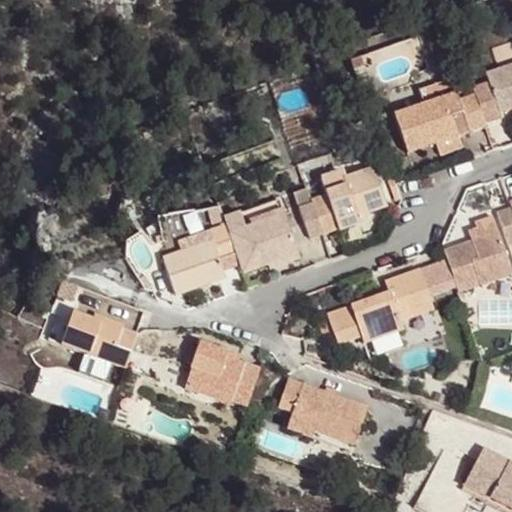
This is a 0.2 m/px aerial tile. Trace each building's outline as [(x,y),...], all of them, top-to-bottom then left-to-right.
[(364,68),(360,59),(352,62),(355,71),(364,68)] [(511,64),(485,74),(487,83),(471,88),(474,96),(484,125),(501,119),(499,114),(511,109),(511,64)] [(459,101),(451,80),(418,92),(423,105),(392,116),(407,155),(435,145),(458,137),(450,117),(461,114),(467,133),(468,134),(485,128),(484,125),(474,96),(459,101)] [(467,133),(461,114),(450,117),(458,137),(467,133)] [(374,124),(372,117),(351,125),(351,127),(354,133),(374,124)] [(462,149),(458,137),(435,145),(439,157),(462,149)] [(387,208),(372,169),(343,179),(341,172),(319,181),(325,196),(311,201),(323,235),(338,231),(338,232),(360,224),(357,218),(387,208)] [(311,201),(307,190),(292,195),(309,240),(323,235),(311,201)] [(235,257),(242,276),(268,267),(299,256),(278,199),(222,219),(224,227),(235,257)] [(511,213),(510,209),(496,213),(511,258),(511,213)] [(495,224),(468,233),(471,242),(498,233),(495,224)] [(235,257),(224,227),(208,233),(211,242),(161,260),(174,297),(225,279),(219,262),(235,257)] [(471,242),(443,251),(458,295),(511,274),(511,273),(498,233),(471,242)] [(299,256),(268,267),(269,270),(300,260),(299,256)] [(433,311),(418,270),(384,282),(388,293),(390,300),(381,303),(378,296),(326,315),(338,347),(360,338),(363,346),(403,331),(400,323),(433,311)] [(390,300),(388,293),(378,296),(381,303),(390,300)] [(123,327),(99,317),(96,323),(71,314),(59,347),(84,356),(81,363),(107,373),(110,365),(125,371),(137,335),(122,330),(123,327)] [(335,340),(328,320),(317,324),(323,343),(335,340)] [(259,370),(238,362),(239,358),(198,343),(188,371),(189,372),(182,391),(183,392),(217,403),(229,408),(231,404),(246,408),(259,370)] [(104,380),(107,373),(81,363),(79,371),(104,380)] [(323,393),(287,380),(277,409),(291,414),(285,431),(311,439),(313,433),(354,447),(367,409),(333,397),(323,393)] [(336,391),(325,388),(323,393),(333,397),(336,391)] [(217,403),(183,392),(182,397),(214,409),(217,403)] [(511,511),(511,470),(505,467),(508,463),(482,449),(462,486),(510,511),(511,511)]
